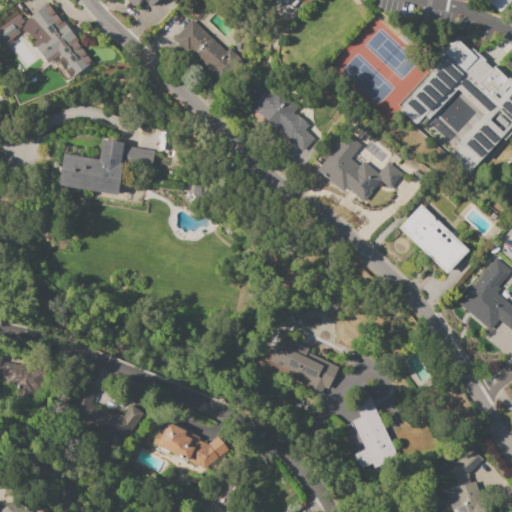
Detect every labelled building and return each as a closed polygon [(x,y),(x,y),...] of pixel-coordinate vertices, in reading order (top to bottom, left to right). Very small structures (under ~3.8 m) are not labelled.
[(160,0),(148,8),(142,0),(140,0),(131,6),(127,1),(126,2),(124,0),(160,0)] [(45,4),(47,6),(48,6),(55,14),(55,15),(61,23),(62,22),(76,40),(75,41),(91,62),(70,78),(65,71),(66,70),(63,66),(61,68),(56,61),(57,60),(55,57),(45,65),(19,32),(3,45),(0,41),(0,26),(17,14),(23,21),(45,4)] [(190,20),(224,51),(228,47),(243,62),(222,85),(206,70),(208,68),(189,50),(186,52),(172,39),(190,20)] [(456,38),(468,49),(470,47),(491,67),(493,65),(506,78),(508,77),(511,80),(511,130),(503,140),(500,137),(468,173),(447,153),(487,110),(459,84),(426,120),(423,116),(414,126),(393,107),(456,38)] [(258,74),(295,108),(292,111),(298,117),(299,115),(305,121),(304,122),(307,126),(303,130),(313,139),(301,151),(292,143),(290,145),(277,133),(279,131),(276,128),(275,130),(249,106),(250,104),(240,94),(258,74)] [(345,134),(359,146),(348,159),(357,166),(361,161),(377,174),(386,162),(402,174),(389,189),(380,181),(363,202),(345,187),(341,192),(316,171),(345,134)] [(62,153),(97,159),(101,139),(122,142),(122,145),(154,151),(151,169),(121,164),(116,195),(56,185),(62,153)] [(419,204),(467,250),(445,274),(397,228),(419,204)] [(495,258),(510,271),(497,287),(500,288),(496,293),(511,306),(511,328),(510,331),(498,321),(489,331),(457,304),(495,258)] [(280,335),(307,348),(306,352),(339,367),(328,390),(309,381),(268,362),(280,335)] [(0,356),(1,357),(1,362),(30,367),(27,386),(2,381),(0,380),(0,356)] [(81,386),(94,390),(89,405),(122,416),(131,405),(143,414),(131,430),(125,435),(116,436),(90,427),(92,421),(71,414),(81,386)] [(374,409),(395,455),(372,466),(371,463),(360,468),(353,454),(364,449),(351,421),(374,409)] [(167,422),(198,437),(197,440),(211,447),(201,468),(168,451),(166,455),(155,450),(157,446),(155,445),(167,422)] [(481,460),(467,472),(470,482),(473,481),(482,511),(452,511),(446,491),(443,492),(440,483),(447,481),(444,470),(454,468),(451,464),(467,449),(468,450),(470,448),(481,460)] [(208,499),(223,511),(225,511),(241,494),(225,480),(208,499)] [(0,511),(17,496),(31,511),(0,511)]
